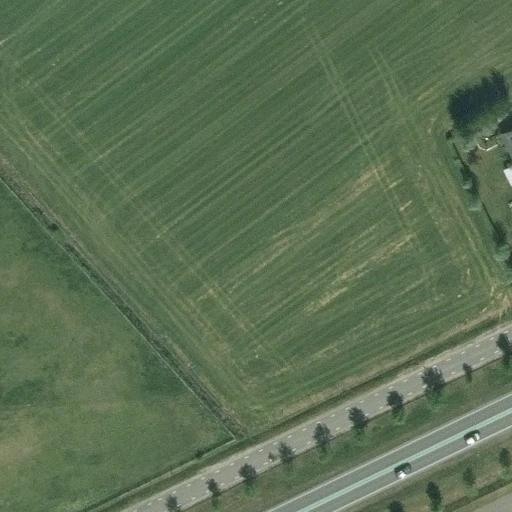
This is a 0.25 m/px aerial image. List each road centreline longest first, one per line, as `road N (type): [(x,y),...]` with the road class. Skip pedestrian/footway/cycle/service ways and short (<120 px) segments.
road 1 (unclassified): [(150,511),(511,337)]
road 2 (trunk): [(303,511),(511,411)]
